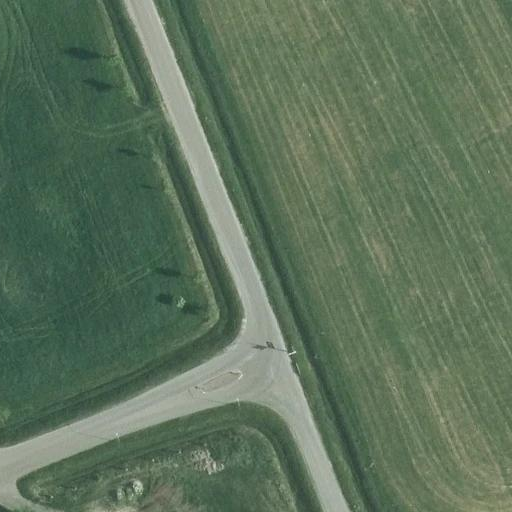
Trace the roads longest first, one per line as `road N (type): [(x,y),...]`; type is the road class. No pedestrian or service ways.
road 1 (tertiary): [(274,362),(136,0)]
road 2 (tertiary): [(274,362),(0,470)]
road 3 (unclassified): [(334,511),(274,362)]
